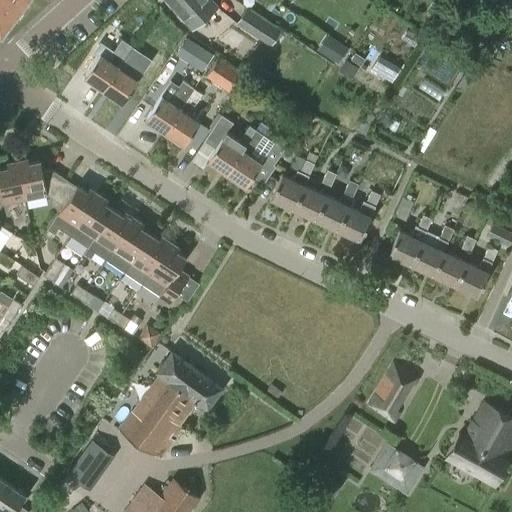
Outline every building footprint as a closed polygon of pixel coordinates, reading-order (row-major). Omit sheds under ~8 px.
[(0,0),(0,27),(1,28),(22,0),(0,0)] [(167,0),(190,25),(214,4),(209,0),(167,0)] [(511,0),(494,0),(490,7),(508,18),(511,11),(511,0)] [(271,45),(281,30),(246,6),(235,22),(271,45)] [(498,29),(504,19),(493,12),(486,21),(498,29)] [(491,44),(498,35),(486,26),(479,36),(491,44)] [(347,48),(326,34),(317,48),(338,62),(347,48)] [(186,36),(175,53),(202,69),(212,53),(186,36)] [(122,61),(132,45),(120,37),(112,50),(99,42),(94,50),(98,53),(83,75),(103,88),(122,61)] [(121,101),(137,77),(141,72),(127,62),(137,48),(132,45),(122,61),(103,88),(121,101)] [(354,53),(351,58),(360,64),(364,59),(354,53)] [(232,93),(246,72),(219,54),(205,75),(232,93)] [(346,62),(340,70),(350,77),(356,69),(346,62)] [(463,89),(474,72),(467,68),(456,84),(463,89)] [(182,88),(177,85),(169,79),(160,73),(142,99),(152,105),(145,117),(164,130),(180,106),(192,87),(186,82),(182,88)] [(183,143),(199,119),(180,106),(164,130),(183,143)] [(238,138),(226,129),(232,120),(220,112),(202,139),(214,146),(206,158),(226,172),(242,148),(254,129),(247,124),(238,138)] [(272,140),(259,160),(250,153),(263,134),(262,134),(268,125),(260,120),(254,129),(242,148),(226,172),(244,184),(252,173),(263,180),(274,164),(272,162),(283,147),(272,140)] [(308,151),(304,158),(313,162),(317,155),(308,151)] [(28,161),(28,156),(17,158),(25,197),(45,193),(53,198),(66,178),(51,168),(42,170),(40,159),(28,161)] [(0,204),(2,201),(25,197),(17,158),(7,160),(8,165),(0,166),(0,204)] [(303,183),(313,162),(304,158),(299,170),(296,168),(292,178),(281,173),(270,197),(293,207),(304,183),(303,183)] [(340,163),(335,172),(345,176),(347,171),(345,166),(340,163)] [(330,185),(335,172),(327,168),(321,181),(330,185)] [(74,184),(66,178),(53,198),(61,203),(46,226),(55,232),(58,227),(69,234),(97,192),(89,186),(86,190),(75,183),(74,184)] [(337,227),(348,204),(357,183),(349,179),(339,200),(326,194),(315,217),(337,227)] [(315,217),(326,194),(304,183),(293,207),(315,217)] [(359,238),(380,193),(371,189),(366,200),(362,198),(357,208),(348,204),(337,227),(359,238)] [(87,246),(113,208),(103,201),(105,197),(97,192),(69,234),(87,246)] [(87,246),(83,252),(91,257),(94,252),(105,259),(112,250),(111,249),(133,216),(124,210),(122,213),(113,208),(87,246)] [(421,238),(431,218),(422,214),(417,225),(415,224),(410,234),(399,228),(388,252),(411,262),(422,239),(421,238)] [(105,259),(123,271),(149,232),(139,226),(141,221),(133,216),(111,249),(112,250),(105,259)] [(508,245),(511,236),(511,231),(492,222),(486,235),(508,245)] [(444,249),(453,228),(444,224),(435,245),(422,239),(411,262),(432,272),(444,249)] [(123,271),(140,283),(169,240),(160,234),(157,238),(149,232),(123,271)] [(470,251),(475,238),(466,234),(461,247),(470,251)] [(176,267),(184,255),(174,249),(177,245),(169,240),(140,283),(165,299),(170,298),(186,274),(176,267)] [(488,269),(497,248),(488,244),(479,265),(465,259),(454,283),(476,293),(488,269)] [(454,283),(465,259),(444,249),(432,272),(454,283)] [(56,271),(62,262),(53,256),(48,265),(56,271)] [(23,279),(29,270),(20,264),(14,273),(23,279)] [(51,279),(56,271),(48,265),(42,273),(51,279)] [(32,285),(38,276),(29,270),(23,279),(32,285)] [(79,297),(86,287),(77,281),(70,291),(79,297)] [(87,302),(94,292),(86,287),(79,297),(87,302)] [(14,311),(20,302),(12,297),(6,306),(14,311)] [(115,321),(122,310),(113,304),(106,315),(115,321)] [(6,306),(0,315),(8,320),(9,320),(14,311),(6,306)] [(123,326),(130,315),(122,310),(115,321),(123,326)] [(150,321),(141,335),(155,344),(164,331),(150,321)] [(182,387),(196,367),(172,349),(157,369),(160,371),(118,427),(154,454),(175,425),(157,412),(178,384),(182,387)] [(415,381),(418,374),(394,361),(369,402),(395,420),(401,409),(395,406),(411,380),(415,381)] [(207,405),(221,385),(196,367),(182,387),(178,384),(157,412),(175,425),(196,397),(207,405)] [(503,456),(511,440),(511,415),(484,400),(464,434),(459,431),(445,453),(496,481),(507,458),(503,456)] [(115,455),(92,439),(69,474),(91,489),(115,455)] [(395,447),(387,441),(369,469),(406,492),(423,465),(415,460),(416,458),(396,445),(395,447)] [(322,474),(317,470),(303,490),(308,494),(306,497),(311,500),(307,506),(316,511),(320,511),(323,508),(324,509),(342,484),(324,471),(322,474)] [(143,481),(120,511),(185,511),(197,496),(171,477),(159,493),(143,481)] [(24,493),(6,481),(0,490),(0,511),(27,511),(29,510),(18,502),(24,493)] [(82,501),(69,511),(87,511),(89,510),(82,501)]
